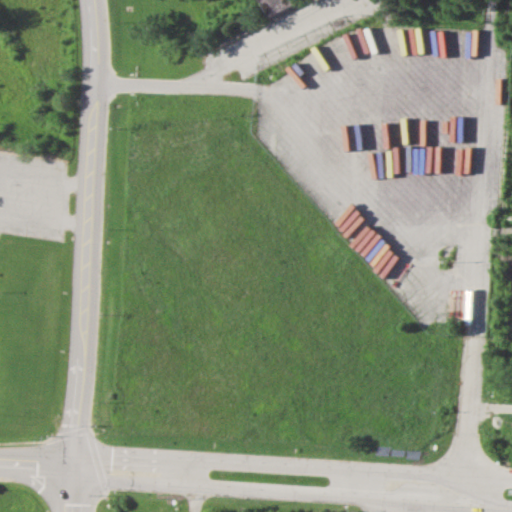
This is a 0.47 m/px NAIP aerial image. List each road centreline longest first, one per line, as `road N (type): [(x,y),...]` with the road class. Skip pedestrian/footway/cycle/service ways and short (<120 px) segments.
road 1 (residential): [(90,0),(70,466)]
road 2 (tertiary): [(70,466),(114,481),(511,506)]
road 3 (tertiary): [(511,477),(111,455),(70,466)]
